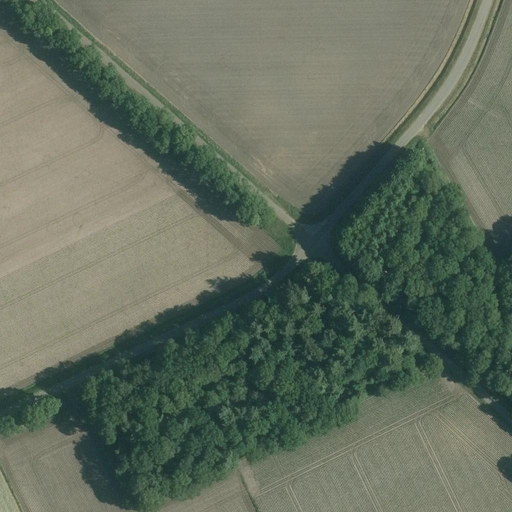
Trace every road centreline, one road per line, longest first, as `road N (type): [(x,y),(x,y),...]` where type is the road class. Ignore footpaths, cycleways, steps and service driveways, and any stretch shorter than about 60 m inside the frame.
road 1 (unclassified): [(312,242),(38,0)]
road 2 (unclassified): [(0,416),(258,293),(312,242)]
road 3 (unclassified): [(312,242),(452,76),(485,0)]
road 4 (unclassified): [(511,419),(312,242)]
